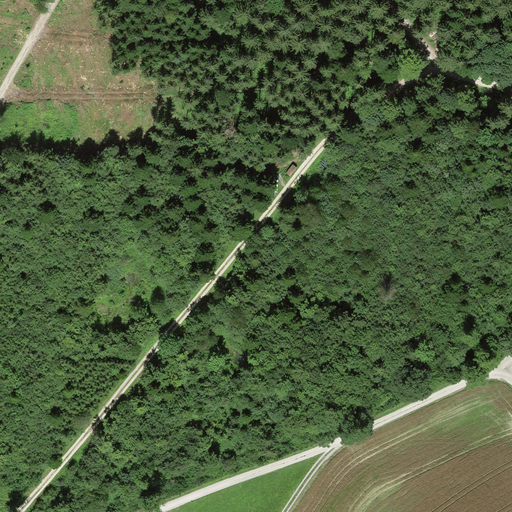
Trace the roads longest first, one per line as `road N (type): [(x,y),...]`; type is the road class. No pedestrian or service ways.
road 1 (track): [(441,66),(362,105),(324,141),(89,432)]
road 2 (track): [(157,511),(507,371),(511,361)]
road 3 (track): [(391,0),(408,33),(441,66),(511,87)]
